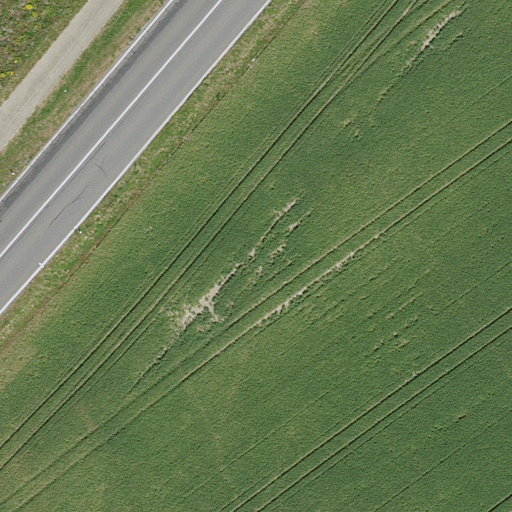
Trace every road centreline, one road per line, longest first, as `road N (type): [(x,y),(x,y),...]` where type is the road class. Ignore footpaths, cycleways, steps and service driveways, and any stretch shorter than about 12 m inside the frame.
road 1 (primary): [(221,0),(0,251)]
road 2 (track): [(105,0),(0,127)]
